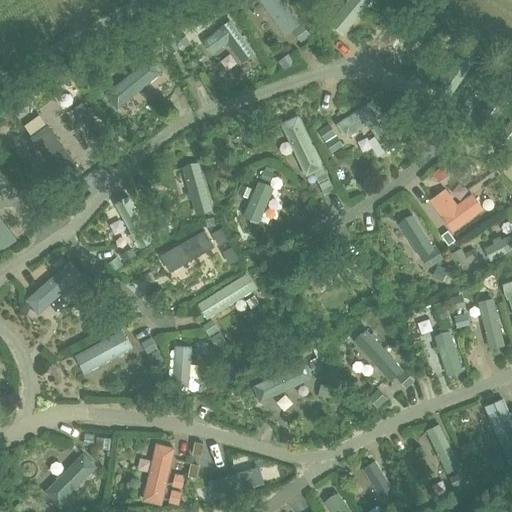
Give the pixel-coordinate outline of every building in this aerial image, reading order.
[(408,16),(396,8),(374,38),(386,47),(408,16)] [(209,53),(228,40),(243,60),(254,52),(230,18),(200,40),(209,53)] [(478,55),(465,46),(437,87),(450,95),(478,55)] [(163,71),(151,55),(106,90),(118,106),(163,71)] [(511,91),(511,87),(503,81),(479,113),(490,121),(511,91)] [(401,141),(372,99),(338,122),(347,136),(368,122),(387,150),(401,141)] [(323,165),(298,114),(279,123),(305,174),(323,165)] [(511,115),(500,132),(511,141),(511,115)] [(192,198),(183,167),(173,169),(182,201),(192,198)] [(287,195),(258,182),(246,207),(276,220),(287,195)] [(154,240),(128,194),(113,203),(140,249),(154,240)] [(487,207),(478,194),(451,214),(459,226),(487,207)] [(0,250),(16,241),(0,215),(0,250)] [(204,247),(197,235),(196,234),(167,251),(175,264),(204,247)] [(82,274),(69,259),(27,298),(39,312),(82,274)] [(256,288),(246,272),(197,303),(206,319),(256,288)] [(511,315),(511,278),(501,282),(511,316),(511,315)] [(401,369),(366,327),(353,337),(388,380),(401,369)] [(462,370),(450,330),(435,334),(447,375),(462,370)] [(312,376),(305,359),(252,383),(259,400),(312,376)] [(511,456),(511,417),(502,398),(484,407),(509,458),(511,456)] [(460,466),(439,423),(425,430),(446,473),(460,466)] [(174,446),(157,443),(145,496),(162,500),(174,446)] [(83,453),(46,491),(60,504),(96,465),(83,453)] [(397,495),(375,460),(361,469),(383,504),(397,495)] [(350,511),(337,492),(324,500),(332,511),(350,511)]
